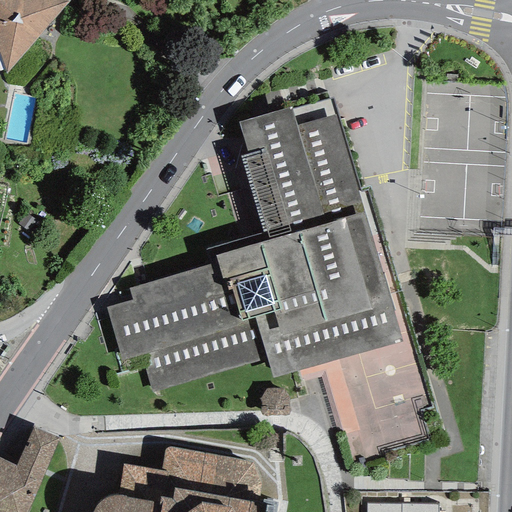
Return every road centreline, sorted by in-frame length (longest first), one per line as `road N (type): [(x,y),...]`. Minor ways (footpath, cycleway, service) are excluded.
road 1 (residential): [(70,307),(188,131),(244,59),(284,27),(332,8),(395,0),(511,17)]
road 2 (residential): [(0,414),(70,307)]
